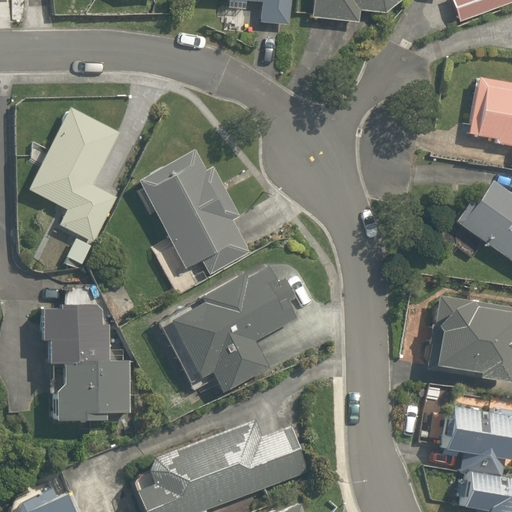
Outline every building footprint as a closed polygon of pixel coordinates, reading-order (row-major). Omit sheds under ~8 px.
[(178,0),(177,23),(187,23),(188,0),(221,0),(220,17),(239,18),(240,2),(256,3),(255,26),(290,28),(291,0),(178,0)] [(309,0),(308,23),(352,28),(354,12),(394,16),(395,0),(309,0)] [(511,0),(448,0),(452,1),(446,21),(476,29),(482,10),(493,13),(511,3),(511,0)] [(463,135),(490,139),(489,146),(511,149),(508,168),(511,168),(511,84),(470,79),(463,135)] [(112,198),(86,184),(113,134),(65,108),(22,187),(62,209),(52,227),(73,239),(63,256),(77,263),(112,198)] [(130,188),(178,274),(195,265),(204,281),(251,255),(194,152),(130,188)] [(468,206),(463,202),(449,221),(511,269),(511,197),(489,179),(468,206)] [(189,379),(202,372),(215,397),(263,371),(250,346),(292,324),(263,268),(159,323),(189,379)] [(470,383),(503,387),(506,362),(511,362),(511,312),(428,302),(420,370),(471,377),(470,383)] [(38,310),(42,364),(56,363),(58,392),(44,393),(47,429),(124,423),(120,361),(106,362),(103,325),(96,326),(95,306),(38,310)] [(511,511),(511,410),(446,404),(439,468),(460,471),(455,511),(511,511)] [(139,460),(149,485),(125,495),(131,511),(199,511),(303,470),(286,429),(258,441),(248,416),(139,460)] [(65,511),(61,501),(32,511),(65,511)]
